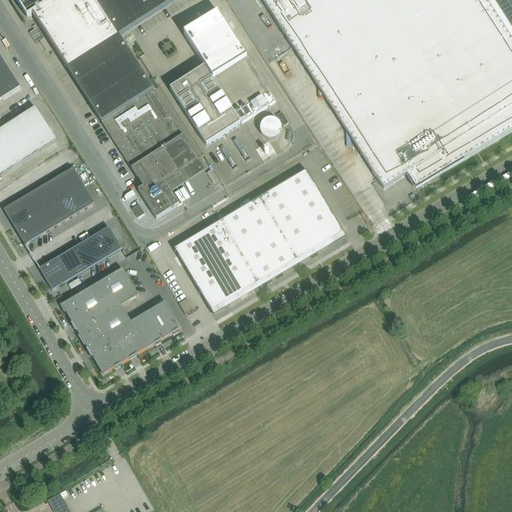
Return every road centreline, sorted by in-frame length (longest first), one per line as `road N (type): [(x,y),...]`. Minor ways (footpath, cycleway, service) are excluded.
road 1 (unclassified): [(93,416),(511,167)]
road 2 (unclassified): [(511,339),(459,365),(314,511)]
road 3 (unclassified): [(93,416),(0,257)]
